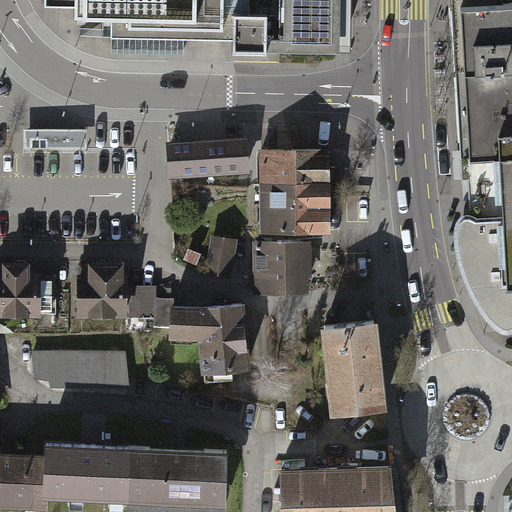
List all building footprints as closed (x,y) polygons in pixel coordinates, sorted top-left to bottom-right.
[(74,0),(74,17),(111,17),(111,37),(183,37),(233,38),(233,47),(266,47),(266,39),(345,40),(345,0),(74,0)] [(451,0),(456,72),(465,72),(461,6),(503,3),(502,0),(451,0)] [(511,2),(503,3),(461,6),(465,72),(511,68),(511,2)] [(473,141),(474,156),(499,154),(511,153),(511,68),(465,72),(469,141),(473,141)] [(469,141),(465,72),(456,72),(461,156),(474,156),(473,141),(469,141)] [(87,127),(24,128),(23,149),(87,148),(87,127)] [(200,141),(169,143),(171,173),(246,169),(245,143),(200,145),(200,141)] [(295,182),(295,149),(261,150),(261,182),(295,182)] [(295,149),(295,182),(328,182),(328,149),(295,149)] [(511,153),(499,154),(474,156),(461,156),(461,178),(475,177),(477,208),(463,210),(456,217),(453,231),(456,255),(465,281),(480,309),(495,325),(506,330),(511,328),(511,153)] [(295,182),(261,182),(262,231),(296,231),(295,182)] [(329,230),(328,182),(295,182),(296,231),(329,230)] [(233,240),(215,237),(209,270),(229,272),(233,240)] [(305,292),(304,242),(256,242),(255,292),(305,292)] [(27,263),(0,262),(0,312),(55,313),(56,275),(28,275),(27,263)] [(123,264),(80,264),(79,313),(124,315),(155,315),(156,298),(157,285),(124,285),(123,264)] [(242,303),(174,305),(174,297),(156,298),(155,315),(155,325),(171,325),(171,341),(202,340),(205,371),(247,367),(242,303)] [(375,321),(325,325),(334,411),(383,406),(375,321)] [(124,351),(33,351),(35,375),(48,377),(51,384),(127,383),(124,351)] [(129,446),(47,443),(46,456),(46,492),(127,495),(129,446)] [(224,500),(227,449),(129,446),(127,495),(224,500)] [(46,492),(46,456),(0,453),(0,503),(44,505),(46,492)] [(396,511),(392,467),(280,467),(281,511),(396,511)]
